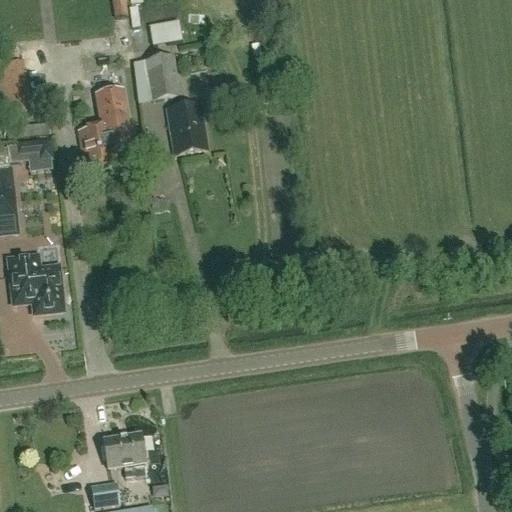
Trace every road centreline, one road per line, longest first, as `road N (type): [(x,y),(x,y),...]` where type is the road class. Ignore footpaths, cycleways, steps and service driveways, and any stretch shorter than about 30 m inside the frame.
road 1 (tertiary): [(0,401),(455,336)]
road 2 (unclassified): [(486,511),(455,336)]
